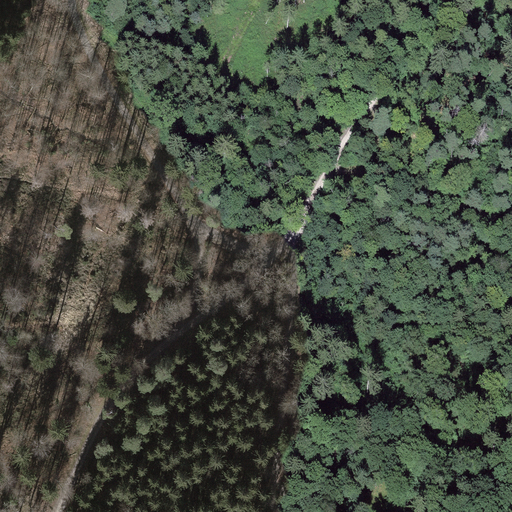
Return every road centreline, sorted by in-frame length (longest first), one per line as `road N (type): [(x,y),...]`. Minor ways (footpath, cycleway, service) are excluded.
road 1 (unclassified): [(57,511),(111,395),(157,345),(274,254),(374,95),(449,0)]
road 2 (track): [(77,0),(83,35),(186,215),(267,259)]
road 3 (track): [(279,511),(290,231)]
road 4 (track): [(326,171),(388,170),(438,201),(511,220)]
road 5 (track): [(511,423),(477,440),(398,511)]
